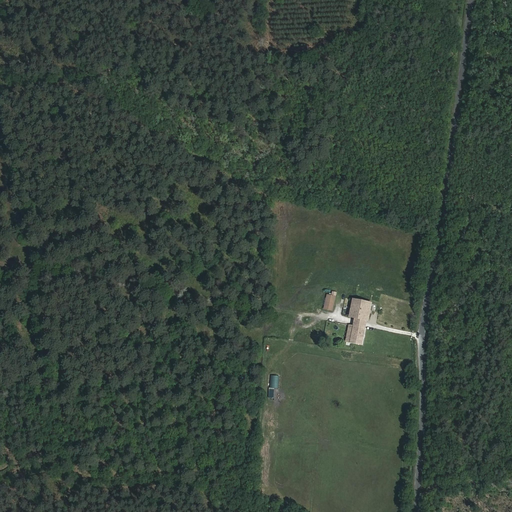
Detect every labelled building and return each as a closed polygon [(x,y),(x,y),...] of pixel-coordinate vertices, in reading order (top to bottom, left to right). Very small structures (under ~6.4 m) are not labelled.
[(333,310),(336,294),(333,293),(332,296),(328,295),(325,308),(333,310)] [(355,317),(367,320),(371,304),(354,300),(351,316),(355,317)] [(355,317),(353,326),(366,329),(367,320),(355,317)] [(366,329),(353,326),(350,325),(346,341),(362,345),(366,329)] [(277,430),(277,421),(268,421),(268,429),(277,430)] [(273,439),(265,439),(264,450),(273,451),(273,439)]
